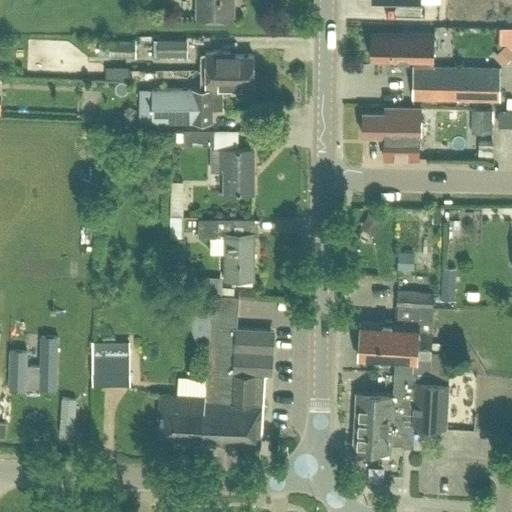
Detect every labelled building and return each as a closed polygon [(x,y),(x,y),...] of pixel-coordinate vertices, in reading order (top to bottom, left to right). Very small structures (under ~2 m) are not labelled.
[(196,0),(197,16),(234,16),(233,0),(196,0)] [(438,23),(439,3),(438,0),(372,0),(372,1),(407,2),(407,22),(438,23)] [(380,17),(399,15),(398,4),(379,5),(380,17)] [(372,29),(372,31),(371,58),(390,58),(390,60),(407,60),(407,57),(415,57),(415,65),(413,65),(413,96),(499,98),(499,66),(433,65),(434,31),(372,29)] [(110,57),(134,57),(134,39),(110,39),(110,57)] [(158,39),(158,56),(187,56),(188,39),(158,39)] [(501,59),(499,45),(484,47),(485,61),(501,59)] [(239,69),(253,69),(253,54),(226,54),(226,51),(206,51),(206,69),(239,68),(239,69)] [(152,87),(152,90),(139,90),(139,120),(212,120),(212,88),(236,87),(236,93),(239,97),(249,97),(252,93),(252,84),(253,84),(253,69),(239,69),(239,68),(206,69),(206,88),(152,87)] [(382,89),(382,102),(405,103),(405,90),(382,89)] [(420,139),(421,106),(385,105),(385,110),(362,110),(362,133),(384,134),(384,158),(419,158),(419,139),(420,139)] [(475,132),(495,131),(494,106),(474,107),(475,132)] [(511,124),(511,112),(498,112),(498,124),(511,124)] [(240,140),(240,128),(216,130),(216,142),(240,140)] [(213,145),(213,129),(170,130),(170,145),(213,145)] [(254,147),(220,147),(211,147),(211,169),(224,169),(224,191),(254,191),(254,147)] [(171,182),(173,211),(187,210),(186,182),(171,182)] [(182,238),(183,215),(171,215),(171,237),(169,237),(169,263),(185,263),(185,238),(182,238)] [(208,235),(224,235),(225,278),(254,278),(254,231),(235,231),(219,231),(218,217),(208,217),(198,217),(198,235),(208,235)] [(202,291),(221,293),(222,277),(203,276),(202,291)] [(357,357),(395,359),(393,393),(355,391),(352,449),(390,451),(391,438),(403,439),(402,445),(412,446),(414,423),(446,425),(450,351),(431,350),(434,291),(398,289),(397,302),(399,302),(398,322),(392,321),(391,318),(384,318),(382,321),(359,320),(357,357)] [(236,348),(238,325),(239,295),(213,293),(211,326),(206,401),(205,401),(202,442),(260,445),(263,402),(264,373),(235,372),(236,348)] [(266,350),(267,327),(238,325),(236,348),(266,350)] [(8,350),(7,391),(25,392),(25,387),(38,387),(38,389),(56,389),(57,336),(39,336),(38,364),(26,364),(26,350),(8,350)] [(264,373),(266,350),(236,348),(235,372),(264,373)] [(89,382),(130,382),(130,357),(88,356),(89,382)] [(156,440),(202,442),(205,401),(205,396),(160,392),(156,440)]
